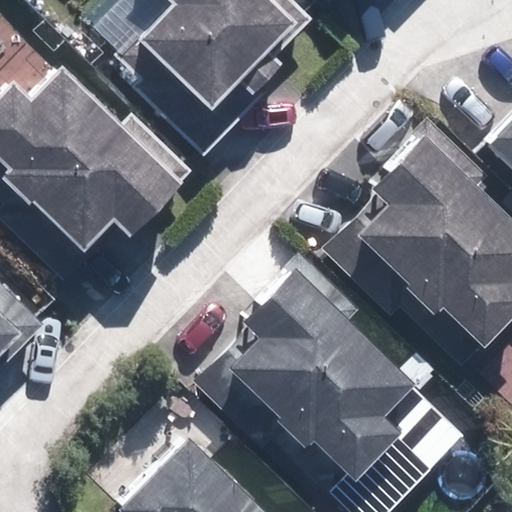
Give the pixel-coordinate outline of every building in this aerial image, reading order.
[(168,0),(138,31),(211,103),(298,15),(282,0),(168,0)] [(128,228),(171,184),(189,165),(131,110),(123,118),(61,59),(30,92),(13,75),(0,88),(0,195),(5,199),(0,204),(0,215),(64,276),(102,236),(96,230),(112,214),(128,228)] [(511,163),(511,112),(487,139),(511,163)] [(378,190),(324,247),(392,312),(400,304),(463,363),(511,310),(511,274),(511,273),(511,272),(511,215),(476,182),(487,171),(430,117),(369,181),(378,190)] [(432,400),(295,270),(246,321),(263,338),(242,360),(231,350),(196,387),(265,452),(294,422),(356,480),(432,400)] [(0,348),(8,340),(14,346),(40,318),(0,279),(0,348)] [(263,511),(188,440),(124,507),(129,511),(263,511)]
